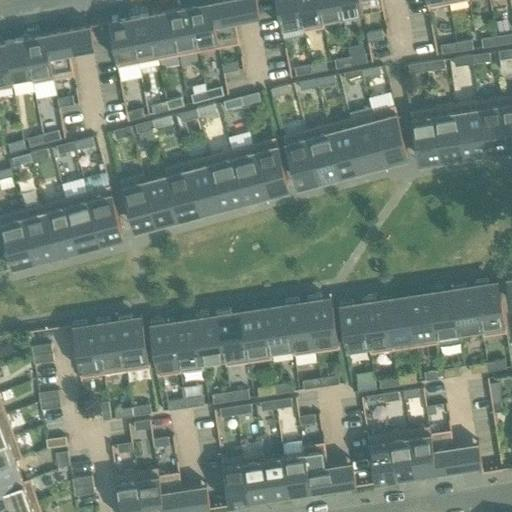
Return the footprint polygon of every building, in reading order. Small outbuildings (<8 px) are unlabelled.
[(192,3),(190,3),(198,50),(199,50),(198,43),(217,39),(218,46),(209,0),(206,0),(197,2),(197,0),(192,1),(192,3)] [(257,0),(209,0),(218,46),(240,42),(235,19),(260,14),(257,0)] [(303,30),(297,0),(276,0),(281,26),(301,23),(303,30)] [(297,0),(303,30),(324,26),(318,0),(297,0)] [(339,0),(318,0),(324,26),(323,18),(342,15),(339,0)] [(339,0),(342,15),(362,11),(360,0),(339,0)] [(360,0),(362,11),(383,7),(381,0),(360,0)] [(190,3),(170,7),(178,54),(198,50),(190,3)] [(170,7),(149,11),(158,57),(178,54),(170,7)] [(139,13),(129,15),(138,61),(158,57),(149,11),(149,13),(139,15),(139,13)] [(138,61),(129,15),(109,19),(118,65),(138,61)] [(90,22),(44,31),(53,77),(74,73),(70,51),(95,46),(90,22)] [(366,32),(368,40),(383,37),(382,29),(366,32)] [(44,31),(24,35),(33,81),(53,77),(44,31)] [(511,32),(497,35),(498,43),(511,41),(511,32)] [(14,37),(4,39),(13,85),(14,85),(13,78),(31,75),(33,81),(24,35),(24,37),(14,39),(14,37)] [(498,43),(497,35),(481,37),(482,46),(498,43)] [(4,39),(0,39),(0,87),(13,85),(4,39)] [(472,39),(456,41),(457,50),(473,47),(472,39)] [(457,50),(456,41),(441,43),(442,52),(457,50)] [(511,56),(511,47),(499,49),(500,58),(511,56)] [(489,51),(471,54),(473,62),(490,59),(489,51)] [(365,52),(350,55),(352,64),(367,61),(365,52)] [(473,62),(471,54),(453,56),(455,65),(473,62)] [(352,64),(350,55),(335,58),(336,67),(352,64)] [(444,58),(426,60),(428,69),(445,66),(444,58)] [(237,60),(222,63),(224,71),(239,68),(237,60)] [(325,60),(310,63),(311,71),(327,68),(325,60)] [(428,69),(426,60),(408,63),(410,72),(428,69)] [(311,71),(310,63),(294,66),(296,74),(311,71)] [(379,65),(361,68),(363,76),(381,73),(379,65)] [(363,76),(361,68),(344,71),(345,80),(363,76)] [(334,73),(317,77),(318,85),(336,82),(334,73)] [(318,85),(317,77),(299,80),(301,89),(318,85)] [(288,82),(271,87),(273,96),(290,91),(288,82)] [(221,85),(206,89),(208,97),(223,93),(221,85)] [(208,97),(206,89),(191,93),(193,101),(208,97)] [(258,90),(241,95),(243,103),(260,99),(258,90)] [(511,92),(501,95),(508,141),(511,139),(511,92)] [(57,97),(59,106),(74,103),(72,94),(57,97)] [(181,95),(166,99),(169,108),(184,104),(181,95)] [(243,103),(241,95),(223,100),(226,108),(243,103)] [(501,95),(478,98),(485,144),(495,143),(496,151),(509,149),(508,141),(501,95)] [(478,98),(456,102),(463,148),(472,146),(474,154),(486,152),(485,144),(478,98)] [(169,108),(166,99),(151,103),(154,112),(169,108)] [(214,102),(197,107),(199,115),(216,111),(214,102)] [(456,102),(433,105),(440,151),(450,150),(451,157),(464,155),(463,148),(456,102)] [(395,103),(372,109),(384,154),(393,152),(395,160),(408,156),(406,148),(407,148),(395,103)] [(440,151),(433,105),(410,109),(417,155),(427,153),(429,161),(441,159),(440,151)] [(142,106),(127,110),(129,118),(144,114),(142,106)] [(199,115),(197,107),(179,111),(181,120),(199,115)] [(350,115),(362,160),(384,154),(372,109),(371,109),(373,116),(352,122),(350,115)] [(170,114),(153,119),(155,127),(172,122),(170,114)] [(350,115),(328,121),(340,166),(362,160),(350,115)] [(155,127),(153,119),(135,123),(137,132),(155,127)] [(306,127),(318,172),(327,170),(329,177),(342,174),(342,173),(340,166),(328,121),(306,127)] [(113,129),(116,138),(133,133),(131,124),(113,129)] [(320,180),(318,172),(306,127),(283,133),(295,178),(305,175),(307,183),(320,180)] [(58,128),(43,132),(45,141),(61,137),(58,128)] [(208,137),(210,147),(253,137),(251,128),(208,137)] [(45,141),(43,132),(28,136),(30,145),(45,141)] [(91,135),(74,140),(76,148),(93,144),(91,135)] [(276,135),(253,141),(265,186),(275,184),(277,191),(289,188),(287,180),(288,180),(276,135)] [(23,138),(8,142),(10,150),(25,146),(23,138)] [(76,148),(74,140),(56,144),(59,153),(76,148)] [(253,141),(231,147),(243,192),(265,186),(253,141)] [(47,147),(30,151),(32,160),(49,155),(47,147)] [(231,147),(209,153),(221,198),(231,195),(233,203),(245,200),(243,192),(231,147)] [(32,160),(30,151),(12,156),(15,165),(32,160)] [(209,153),(187,159),(199,204),(221,198),(209,153)] [(187,159),(165,165),(177,210),(199,204),(187,159)] [(144,171),(143,171),(155,216),(165,213),(167,221),(179,217),(177,210),(165,165),(166,172),(145,178),(144,171)] [(0,169),(0,178),(12,175),(10,167),(0,169)] [(157,223),(155,216),(143,171),(120,177),(132,222),(142,219),(145,227),(157,223)] [(110,184),(87,190),(99,235),(109,232),(111,240),(123,237),(121,229),(122,229),(110,184)] [(87,190),(65,196),(77,241),(99,235),(87,190)] [(43,202),(55,247),(65,244),(67,252),(79,248),(77,241),(65,196),(43,202)] [(43,202),(21,207),(33,252),(43,250),(45,258),(57,254),(55,247),(43,202)] [(35,260),(33,252),(21,207),(0,213),(0,219),(10,259),(21,256),(23,263),(35,260)] [(475,280),(476,288),(483,334),(506,331),(499,285),(489,286),(488,278),(475,280)] [(452,284),(454,292),(459,331),(481,327),(482,334),(483,334),(476,288),(466,290),(465,282),(452,284)] [(430,287),(431,295),(438,341),(439,341),(438,334),(459,331),(454,292),(444,293),(443,285),(430,287)] [(308,296),(309,304),(316,350),(339,346),(332,300),(322,302),(321,294),(308,296)] [(431,295),(408,299),(416,345),(438,341),(431,295)] [(364,306),(369,344),(391,341),(392,348),(393,348),(386,302),(376,304),(375,296),(362,298),(364,306)] [(286,299),(287,307),(294,353),(316,350),(309,304),(299,305),(298,298),(286,299)] [(346,348),(369,344),(364,306),(354,307),(353,299),(340,301),(341,309),(340,309),(346,348)] [(408,299),(386,302),(393,348),(416,345),(408,299)] [(287,307),(264,311),(271,357),(272,357),(271,350),(292,346),(293,353),(294,353),(287,307)] [(218,310),(219,318),(226,364),(249,360),(241,314),(232,316),(231,308),(218,310)] [(195,313),(197,321),(202,360),(224,357),(225,364),(226,364),(219,318),(209,319),(208,311),(195,313)] [(264,311),(241,314),(249,360),(271,357),(264,311)] [(119,315),(120,323),(127,369),(150,365),(143,319),(133,321),(131,313),(119,315)] [(96,318),(97,327),(104,372),(127,369),(120,323),(110,324),(109,316),(96,318)] [(181,371),(174,325),(164,326),(163,318),(150,320),(152,328),(151,328),(158,374),(181,371)] [(104,372),(97,327),(87,328),(86,320),(74,322),(74,325),(75,330),(74,330),(81,376),(104,372)] [(197,321),(174,325),(181,371),(203,367),(202,360),(197,321)] [(32,345),(33,354),(52,350),(51,342),(32,345)] [(52,350),(33,354),(34,362),(54,359),(52,350)] [(505,358),(487,361),(488,369),(506,367),(505,358)] [(488,369),(487,361),(469,364),(471,372),(488,369)] [(460,365),(442,368),(443,376),(461,373),(460,365)] [(443,376),(442,368),(424,370),(426,379),(443,376)] [(415,372),(397,375),(398,383),(416,381),(415,372)] [(338,374),(320,376),(321,385),(339,382),(338,374)] [(398,383),(397,375),(379,377),(381,386),(398,383)] [(321,385),(320,376),(303,379),(304,387),(321,385)] [(374,378),(357,381),(358,389),(376,387),(374,378)] [(293,380),(275,383),(276,392),(294,389),(293,380)] [(502,410),(498,380),(489,382),(494,411),(502,410)] [(276,392),(275,383),(257,386),(259,394),(276,392)] [(403,389),(404,397),(419,395),(418,386),(403,389)] [(39,391),(40,400),(59,397),(58,388),(39,391)] [(248,388),(230,390),(231,399),(249,396),(248,388)] [(398,389),(383,392),(384,400),(399,398),(398,389)] [(231,399),(230,390),(212,393),(214,401),(231,399)] [(384,400),(383,392),(367,394),(369,403),(384,400)] [(203,394),(185,397),(186,406),(204,403),(203,394)] [(291,396),(275,398),(277,407),(292,405),(291,396)] [(59,397),(40,400),(41,408),(61,405),(59,397)] [(186,406),(185,397),(167,400),(168,408),(186,406)] [(277,407),(275,398),(260,401),(261,409),(277,407)] [(100,401),(103,419),(111,417),(108,400),(100,401)] [(250,402),(235,404),(236,413),(252,411),(250,402)] [(441,402),(426,404),(427,413),(442,411),(441,402)] [(150,403),(132,405),(134,414),(151,411),(150,403)] [(236,413),(235,404),(220,407),(221,415),(236,413)] [(134,414),(132,405),(114,408),(116,417),(134,414)] [(0,439),(14,434),(6,412),(0,414),(0,439)] [(299,415),(300,423),(315,421),(314,412),(299,415)] [(149,418),(134,420),(136,429),(151,426),(149,418)] [(429,424),(409,427),(416,474),(436,471),(429,424)] [(429,424),(436,471),(482,463),(478,440),(453,443),(451,428),(430,431),(429,424)] [(409,427),(389,430),(396,477),(397,477),(396,474),(406,473),(406,475),(416,474),(409,427)] [(396,477),(389,430),(367,433),(375,480),(396,477)] [(0,463),(22,456),(14,434),(0,439),(0,463)] [(65,435),(46,438),(47,447),(67,444),(65,435)] [(169,443),(168,435),(153,437),(154,446),(169,443)] [(134,449),(132,440),(117,443),(118,451),(134,449)] [(324,440),(303,443),(310,490),(356,483),(352,459),(328,463),(324,440)] [(303,450),(284,453),(290,493),(310,490),(303,443),(302,443),(303,450)] [(56,451),(58,467),(70,463),(68,449),(56,451)] [(263,449),(243,452),(249,497),(260,496),(260,498),(270,496),(263,449)] [(263,449),(270,496),(290,493),(284,453),(264,456),(263,449)] [(249,497),(243,452),(221,456),(229,502),(248,499),(248,497),(249,497)] [(0,487),(30,477),(23,479),(16,459),(22,456),(0,463),(0,487)] [(164,511),(157,466),(137,469),(143,511),(164,511)] [(158,466),(157,466),(164,511),(166,511),(210,505),(206,481),(182,485),(179,470),(159,473),(158,466)] [(143,511),(137,469),(116,472),(121,511),(143,511)] [(72,477),(73,486),(93,483),(92,474),(72,477)] [(0,511),(38,499),(30,477),(0,487),(0,511)] [(93,483),(73,486),(75,494),(94,491),(93,483)] [(42,511),(38,499),(0,511),(42,511)]
